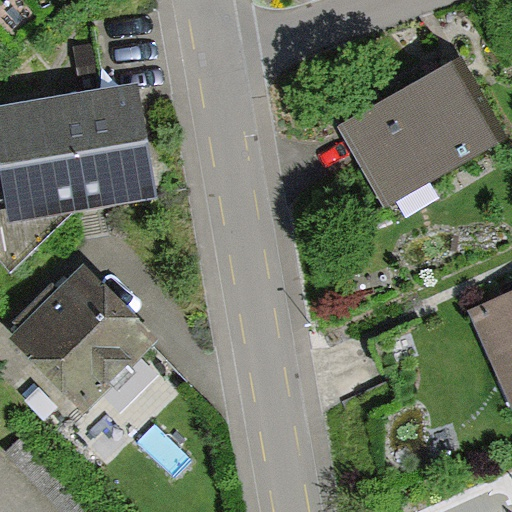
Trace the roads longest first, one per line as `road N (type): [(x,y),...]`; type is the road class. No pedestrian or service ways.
road 1 (residential): [(215,46),(293,511)]
road 2 (residential): [(392,0),(288,35),(215,46)]
